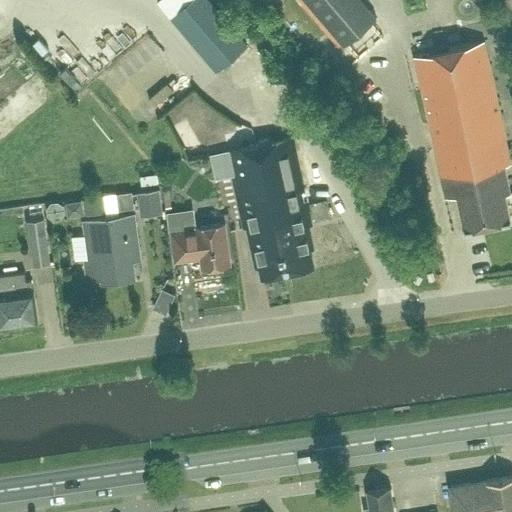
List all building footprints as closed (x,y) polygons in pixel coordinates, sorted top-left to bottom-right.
[(209,0),(186,0),(169,15),(216,70),(246,44),(209,0)] [(306,0),(342,42),(374,14),(362,0),(306,0)] [(508,161),(482,40),(414,54),(444,194),(456,192),(463,226),(508,216),(503,191),(509,190),(503,162),(508,161)] [(289,136),(255,144),(264,189),(283,270),(313,264),(309,246),(312,245),(307,224),(310,223),(306,207),(303,208),(303,207),(301,202),(304,201),(304,203),(305,203),(289,136)] [(255,144),(229,149),(234,172),(239,194),(238,194),(239,200),(238,200),(244,226),(247,225),(256,265),(259,264),(262,275),(283,270),(264,189),(255,144)] [(122,204),(119,187),(105,190),(108,206),(122,204)] [(158,189),(138,192),(141,213),(161,210),(158,189)] [(106,211),(105,195),(84,197),(86,213),(106,211)] [(133,213),(101,217),(83,219),(84,233),(95,232),(98,254),(83,256),(86,279),(101,277),(101,280),(134,276),(131,252),(139,251),(133,213)] [(50,261),(44,216),(28,218),(34,263),(50,261)] [(200,266),(229,262),(223,220),(194,224),(195,226),(170,229),(174,259),(199,256),(200,266)] [(238,242),(242,261),(251,259),(247,240),(238,242)] [(0,322),(37,318),(32,277),(26,278),(25,270),(0,273),(0,322)] [(511,511),(511,474),(450,485),(454,511),(511,511)] [(393,511),(389,485),(366,488),(369,506),(365,506),(365,511),(393,511)]
